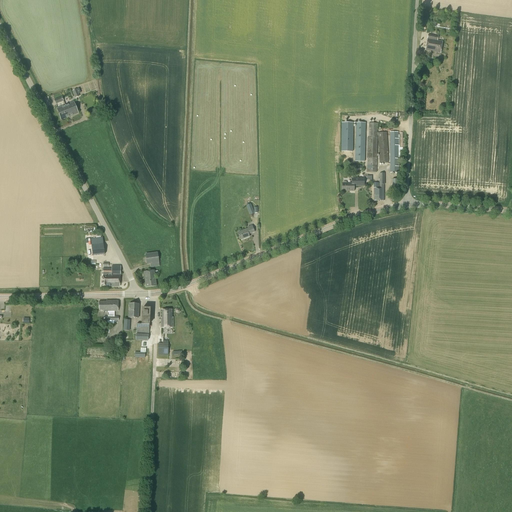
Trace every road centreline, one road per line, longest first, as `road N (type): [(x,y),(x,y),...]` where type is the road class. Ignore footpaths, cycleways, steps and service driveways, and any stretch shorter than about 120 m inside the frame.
road 1 (tertiary): [(137,295),(175,291),(390,208),(511,212)]
road 2 (unclassified): [(137,295),(0,28)]
road 3 (unknown): [(156,294),(145,511)]
road 4 (tertiary): [(0,298),(137,295)]
